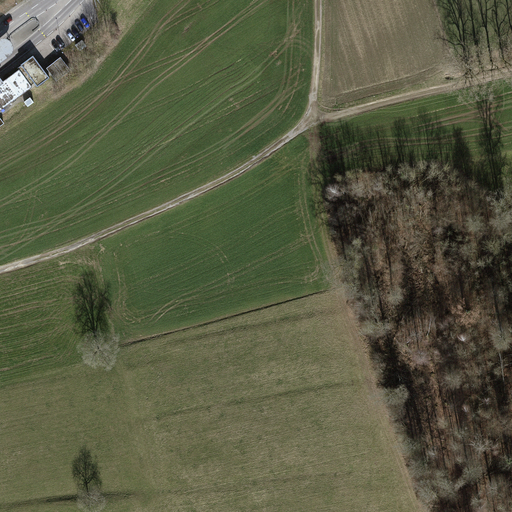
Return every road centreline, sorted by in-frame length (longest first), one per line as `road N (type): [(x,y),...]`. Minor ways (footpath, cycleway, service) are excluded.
road 1 (track): [(0,275),(239,168),(313,124)]
road 2 (track): [(313,124),(511,72)]
road 3 (track): [(313,124),(312,0)]
